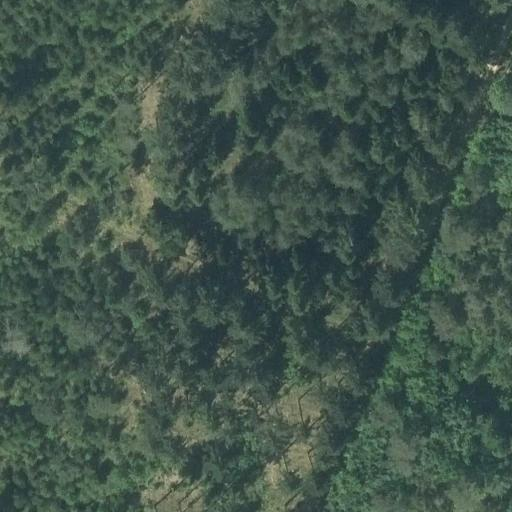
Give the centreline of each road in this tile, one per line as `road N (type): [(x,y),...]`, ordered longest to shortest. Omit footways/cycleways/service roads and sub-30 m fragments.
road 1 (track): [(511,1),(291,511)]
road 2 (track): [(371,328),(0,139)]
